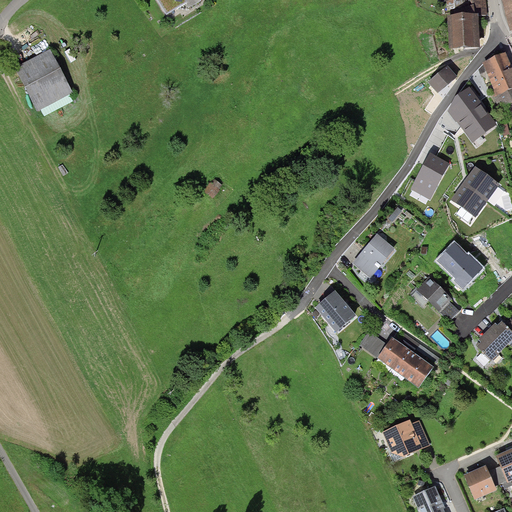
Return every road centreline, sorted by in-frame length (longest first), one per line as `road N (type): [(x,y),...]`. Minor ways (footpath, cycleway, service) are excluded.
road 1 (residential): [(289,314),(411,155),(439,103),(499,33)]
road 2 (track): [(289,314),(235,354),(158,445),(168,511)]
